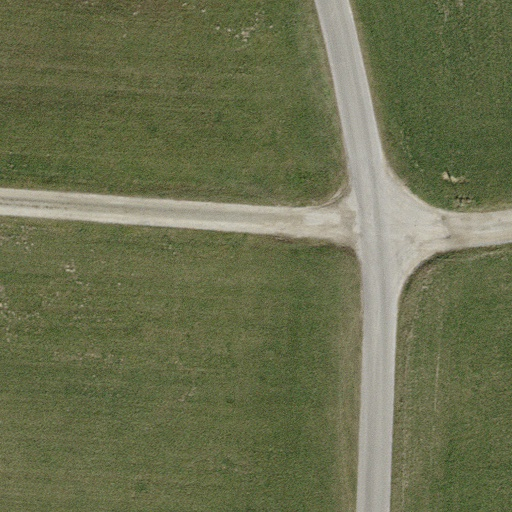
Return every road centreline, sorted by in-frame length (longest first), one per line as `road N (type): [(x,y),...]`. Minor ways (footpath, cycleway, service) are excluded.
road 1 (unclassified): [(371,511),(384,228),(335,0)]
road 2 (track): [(0,202),(384,228)]
